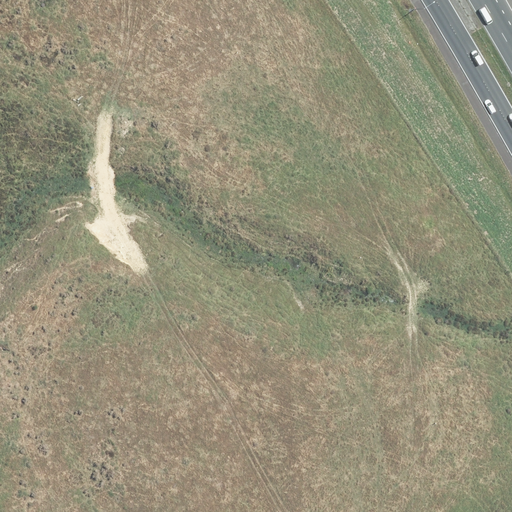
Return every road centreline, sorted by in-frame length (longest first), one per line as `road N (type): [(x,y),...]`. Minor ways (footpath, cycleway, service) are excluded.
road 1 (unknown): [(213,0),(436,377),(474,447),(491,511)]
road 2 (unknown): [(126,511),(117,472),(120,406),(170,275)]
road 3 (unknown): [(343,511),(397,433),(451,405)]
road 4 (motorway): [(511,129),(437,0)]
